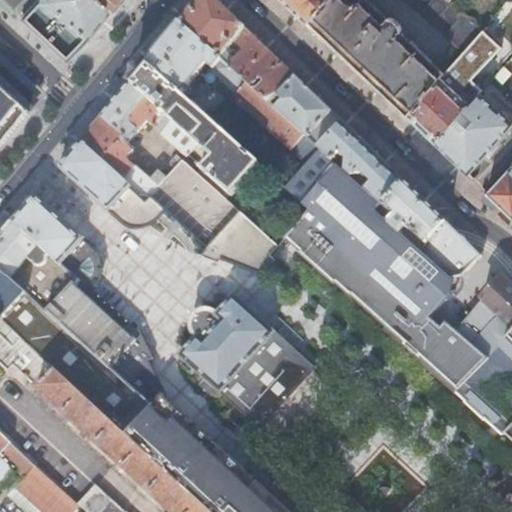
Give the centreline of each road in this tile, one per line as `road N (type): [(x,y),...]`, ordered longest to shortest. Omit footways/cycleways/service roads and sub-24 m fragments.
road 1 (residential): [(247,0),(463,210),(511,243)]
road 2 (residential): [(83,106),(168,0)]
road 3 (residential): [(0,204),(83,106)]
